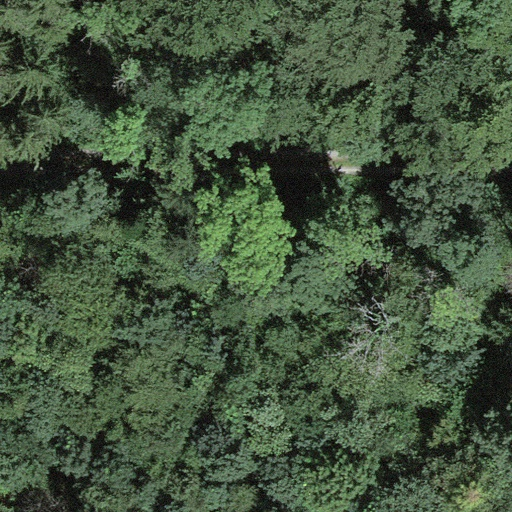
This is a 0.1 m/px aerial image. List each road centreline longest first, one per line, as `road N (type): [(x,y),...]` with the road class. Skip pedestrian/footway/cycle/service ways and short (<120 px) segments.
road 1 (track): [(0,199),(260,314),(453,418),(511,431)]
road 2 (track): [(511,157),(0,160)]
